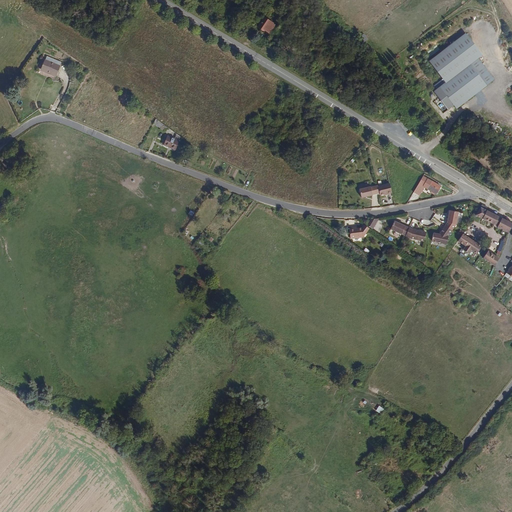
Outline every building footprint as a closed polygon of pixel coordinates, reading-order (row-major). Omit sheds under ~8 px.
[(266,33),(272,21),(259,14),(252,27),(258,31),(260,29),(266,33)] [(483,54),(466,31),(441,50),(437,45),(425,54),(430,59),(428,61),(443,81),(435,86),(437,89),(433,91),(449,110),(455,106),(458,109),(496,79),(479,57),(483,54)] [(61,62),(45,55),(44,58),(60,65),(61,62)] [(55,76),(60,65),(44,58),(40,67),(49,71),(48,73),(55,76)] [(156,119),(153,124),(162,129),(165,124),(156,119)] [(175,149),(179,140),(167,135),(163,144),(175,149)] [(488,152),(475,141),(473,144),(472,144),(470,147),(481,157),(484,154),(485,155),(488,152)] [(9,155),(3,151),(0,156),(0,166),(2,167),(9,155)] [(443,187),(424,176),(415,192),(420,195),(425,187),(438,195),(443,187)] [(391,191),(389,183),(377,186),(379,194),(387,192),(387,194),(391,193),(391,191)] [(372,195),(370,187),(359,189),(361,198),(372,195)] [(494,225),(498,216),(482,208),(477,216),(494,225)] [(457,225),(459,212),(451,211),(449,222),(446,226),(453,231),(457,225)] [(499,227),(503,219),(499,217),(495,225),(499,227)] [(374,228),(381,219),(372,220),(369,225),(374,228)] [(509,234),(511,228),(511,223),(503,219),(499,227),(498,228),(509,234)] [(399,224),(395,222),(392,229),(407,236),(410,228),(402,225),(399,224)] [(364,238),(371,229),(365,225),(363,228),(358,229),(358,228),(350,229),(351,240),(364,238)] [(449,237),(453,231),(446,226),(440,234),(435,234),(433,242),(444,244),(449,237)] [(425,242),(427,233),(413,230),(410,228),(407,236),(407,237),(411,239),(425,242)] [(478,255),(483,247),(479,245),(478,246),(474,243),(475,242),(464,235),(459,242),(466,247),(464,250),(470,254),(472,250),(478,255)] [(497,267),(500,258),(489,251),(484,259),(497,267)]
